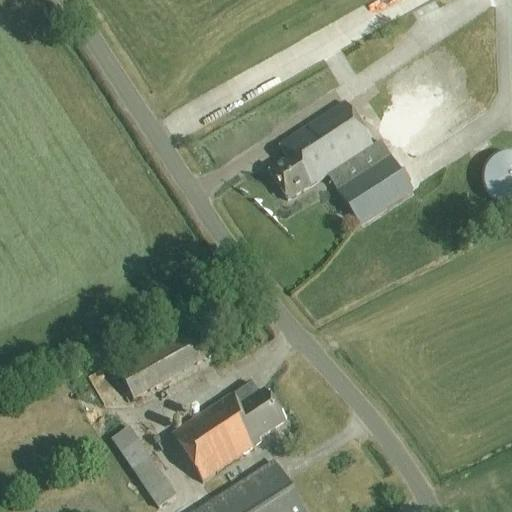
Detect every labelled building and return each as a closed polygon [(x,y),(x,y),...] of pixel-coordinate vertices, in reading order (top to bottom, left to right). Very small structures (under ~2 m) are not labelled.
[(511,88),(511,75),(483,29),(397,82),(432,138),(511,88)] [(249,120),(260,137),(271,130),(270,130),(338,87),(327,69),(260,112),(260,113),(249,120)] [(268,174),(288,203),(326,177),(358,226),(410,191),(379,144),(371,149),(343,106),(278,150),(286,162),(268,174)] [(226,119),(214,127),(226,146),(238,138),(226,119)] [(494,204),(499,206),(504,208),(510,209),(511,208),(511,156),(508,157),(502,157),(496,160),(491,163),(488,167),(485,172),(483,178),(483,184),(484,190),(486,195),(489,200),(494,204)] [(182,337),(180,338),(117,373),(132,401),(209,358),(198,337),(186,344),(182,337)] [(286,423),(264,392),(258,396),(250,384),(171,438),(202,484),(260,444),(259,442),(286,423)] [(111,442),(159,511),(175,499),(128,431),(111,442)] [(121,511),(135,511),(143,508),(98,437),(81,447),(121,511)] [(304,511),(273,465),(200,511),(304,511)]
